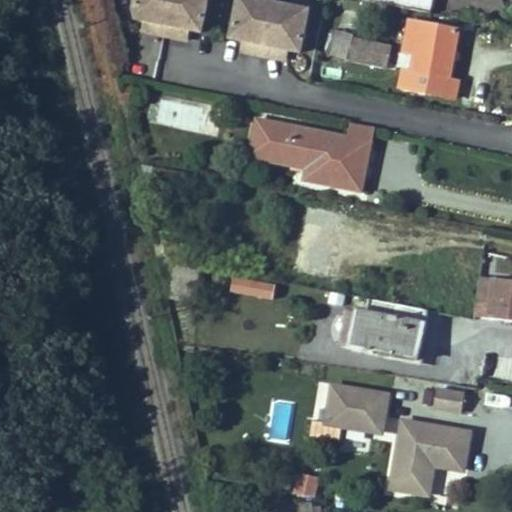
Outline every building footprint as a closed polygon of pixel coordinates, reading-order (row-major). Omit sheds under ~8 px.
[(206,33),(213,0),(136,0),(134,9),(136,19),(145,20),(143,33),(189,41),(192,30),(206,33)] [(242,52),(288,62),(291,51),(307,53),(316,8),(275,0),(240,0),(232,39),(244,40),(242,52)] [(426,12),(428,0),(368,0),(369,2),(426,12)] [(464,27),(409,18),(404,51),(419,53),(416,69),(456,78),(464,27)] [(390,68),(394,45),(356,38),(355,32),(334,28),(328,58),(390,68)] [(458,102),(463,79),(416,69),(403,66),(398,89),(458,102)] [(373,161),(375,144),(373,143),(348,139),(259,121),(255,140),(274,144),(272,158),(309,165),(306,180),(363,191),(369,160),(373,161)] [(373,143),(375,128),(352,124),(348,139),(373,143)] [(272,158),(274,144),(255,140),(251,158),(271,161),(272,158)] [(177,184),(179,172),(154,167),(150,188),(173,193),(174,183),(177,184)] [(333,211),(307,205),(295,269),(328,276),(337,225),(331,224),(333,211)] [(156,234),(160,257),(176,255),(173,232),(156,234)] [(177,268),(174,299),(194,301),(197,270),(191,269),(177,268)] [(511,320),(511,279),(482,276),(478,317),(511,320)] [(276,298),(278,282),(234,278),(232,294),(276,298)] [(418,360),(428,310),(369,299),(366,314),(359,349),(418,360)] [(359,349),(366,314),(358,313),(351,347),(359,349)] [(333,383),(326,425),(387,435),(394,393),(333,383)] [(469,393),(440,388),(436,409),(465,414),(469,393)] [(416,492),(428,426),(404,423),(392,487),(416,492)] [(462,469),(469,433),(428,426),(416,492),(428,494),(434,465),(462,469)] [(302,475),(298,494),(314,497),(318,479),(302,475)] [(440,495),(437,507),(444,508),(446,497),(440,495)]
